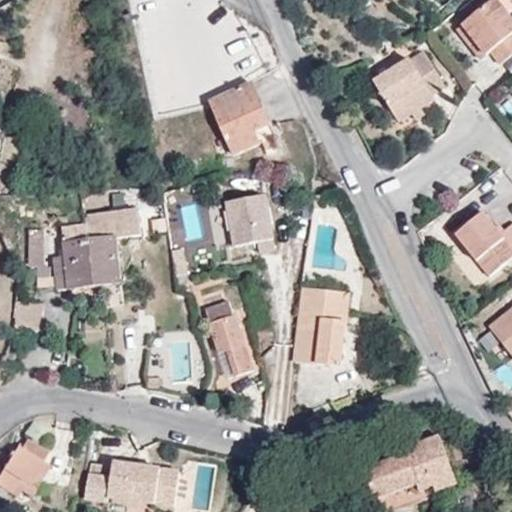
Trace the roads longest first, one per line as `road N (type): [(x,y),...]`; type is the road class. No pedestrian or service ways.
road 1 (residential): [(0,413),(48,394),(285,448),(458,383)]
road 2 (unclassified): [(458,383),(406,304),(262,0)]
